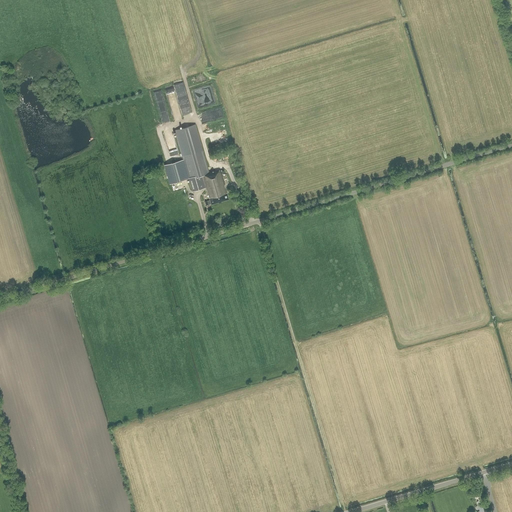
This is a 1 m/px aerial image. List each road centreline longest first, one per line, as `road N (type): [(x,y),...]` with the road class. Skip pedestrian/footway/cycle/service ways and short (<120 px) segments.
road 1 (unclassified): [(259,220),(0,298)]
road 2 (unclassified): [(259,220),(511,145)]
road 3 (tertiary): [(351,511),(511,463)]
